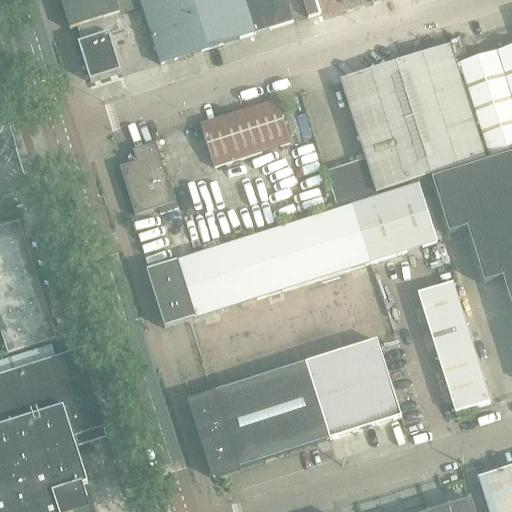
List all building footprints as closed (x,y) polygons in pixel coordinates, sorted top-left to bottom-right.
[(59,0),(70,32),(77,30),(104,22),(142,10),(138,0),(59,0)] [(243,0),(138,0),(142,10),(160,67),(255,36),(243,0)] [(243,0),(255,36),(293,24),(285,0),(243,0)] [(79,47),(90,84),(87,85),(87,86),(121,75),(115,57),(104,22),(77,30),(82,46),(79,47)] [(366,162),(326,175),(337,210),(487,162),(451,49),(341,84),(366,162)] [(511,51),(459,69),(488,161),(511,153),(511,51)] [(260,156),(291,147),(277,104),(201,128),(215,171),(260,156)] [(156,146),(132,153),(133,154),(136,161),(133,166),(121,170),(121,169),(120,169),(135,219),(151,213),(158,211),(160,216),(178,211),(172,189),(170,190),(156,146)] [(511,158),(432,183),(449,239),(468,233),(485,288),(503,282),(511,311),(511,158)] [(387,198),(405,256),(437,246),(419,188),(387,198)] [(354,209),(372,266),(405,256),(387,198),(354,209)] [(19,225),(0,230),(0,330),(8,356),(56,341),(19,225)] [(453,286),(419,297),(456,417),(490,406),(453,286)] [(377,344),(329,360),(353,436),(401,421),(377,344)] [(89,511),(88,506),(83,491),(89,490),(74,442),(105,432),(81,355),(0,380),(0,511),(89,511)] [(329,360),(306,367),(330,443),(353,436),(329,360)] [(254,383),(278,460),(330,443),(306,367),(254,383)] [(254,383),(188,404),(212,481),(278,460),(254,383)] [(511,511),(511,471),(479,482),(488,511),(511,511)] [(473,511),(471,503),(443,511),(473,511)]
